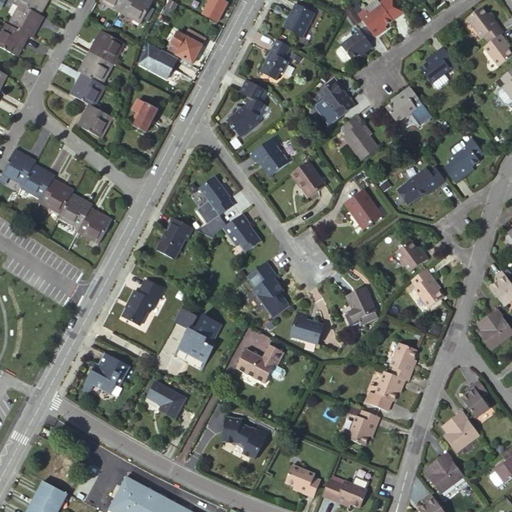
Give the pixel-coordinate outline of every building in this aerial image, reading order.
[(24,0),(20,9),(23,11),(35,18),(42,21),(52,0),(24,0)] [(132,0),(105,0),(104,2),(126,14),(132,1),(132,0)] [(155,1),(151,0),(132,0),(132,1),(126,14),(144,23),(155,1)] [(227,3),(221,0),(208,0),(201,13),(217,21),(227,3)] [(373,0),(370,0),(353,13),(369,33),(375,29),(377,31),(382,27),(380,25),(399,10),(391,0),(377,0),(375,2),(373,0)] [(484,32),(489,39),(497,33),(501,31),(487,12),(482,4),(467,15),(481,34),(484,32)] [(318,15),(300,5),(287,28),(305,38),(318,15)] [(490,10),(487,12),(501,31),(504,28),(490,10)] [(36,43),(47,24),(42,21),(35,18),(23,11),(13,31),(17,33),(31,40),(36,43)] [(369,44),(357,26),(336,41),(337,43),(346,55),(347,56),(355,50),(357,53),(369,44)] [(13,31),(9,29),(0,45),(0,51),(10,56),(20,62),(31,40),(17,33),(13,31)] [(501,31),(497,33),(501,40),(506,46),(509,43),(501,31)] [(187,36),(179,32),(173,44),(181,48),(178,54),(194,62),(204,45),(187,36)] [(113,71),(127,44),(120,40),(115,37),(105,33),(101,40),(91,59),(103,66),(113,71)] [(485,43),(481,46),(496,65),(511,53),(506,46),(501,40),(497,33),(489,39),(485,43)] [(286,59),(292,48),(279,40),(273,53),(273,54),(263,72),(278,80),(283,72),(286,73),(292,62),(286,59)] [(337,43),(333,46),(332,50),(338,57),(341,58),(346,55),(337,43)] [(442,47),(440,45),(432,50),(423,57),(425,60),(443,48),(442,47)] [(181,62),(154,48),(143,65),(171,79),(181,62)] [(428,82),(449,67),(447,64),(452,60),(443,48),(425,60),(416,67),(428,82)] [(111,74),(113,71),(103,66),(91,59),(90,62),(81,80),(84,81),(87,82),(98,89),(103,91),(111,74)] [(456,66),(455,65),(452,60),(447,64),(449,67),(451,69),(456,66)] [(511,64),(501,72),(509,83),(506,85),(506,88),(500,92),(505,99),(510,101),(511,99),(511,64)] [(0,99),(10,82),(3,78),(0,76),(0,99)] [(270,92),(245,78),(240,89),(246,93),(244,97),(246,98),(242,104),(236,102),(235,110),(231,118),(244,137),(262,124),(260,121),(269,106),(263,103),(270,92)] [(335,78),(319,89),(324,96),(316,102),(316,105),(329,123),(354,105),(343,90),(345,88),(339,78),(336,80),(335,78)] [(94,113),(98,115),(110,94),(103,91),(98,89),(87,82),(76,103),(80,106),(91,111),(94,113)] [(356,103),(345,88),(343,90),(354,105),(356,103)] [(415,95),(411,90),(396,100),(385,109),(396,124),(410,114),(420,126),(432,118),(420,102),(415,95)] [(159,111),(140,101),(135,110),(138,112),(131,124),(147,132),(159,111)] [(363,119),(370,129),(373,127),(360,109),(355,113),(360,120),(363,119)] [(98,115),(94,113),(83,134),(106,147),(117,125),(104,118),(98,115)] [(355,113),(342,123),(347,130),(344,132),(361,155),(380,143),(370,129),(363,119),(360,120),(355,113)] [(278,136),(252,155),(257,163),(261,161),(272,176),(295,160),(288,150),(284,153),(279,146),(283,143),(278,136)] [(455,157),(449,161),(451,164),(444,169),(456,184),(473,171),(471,168),(479,162),(478,159),(483,155),(471,140),(465,145),(467,147),(455,157)] [(452,149),(451,153),(455,157),(467,147),(465,145),(463,141),(452,149)] [(37,172),(39,169),(19,157),(18,160),(15,164),(12,171),(8,178),(27,190),(32,182),(37,172)] [(325,187),(308,164),(291,176),(297,184),(298,184),(309,199),(325,187)] [(439,174),(434,167),(429,172),(426,169),(407,183),(397,191),(408,206),(418,199),(419,199),(427,194),(444,181),(439,174)] [(25,194),(46,206),(49,199),(55,188),(58,184),(37,172),(32,182),(27,190),(26,192),(25,194)] [(232,199),(216,177),(199,190),(209,203),(197,211),(208,226),(234,207),(231,203),(230,201),(232,199)] [(444,181),(427,194),(429,196),(446,184),(444,181)] [(75,202),(77,199),(55,188),(49,199),(46,206),(44,209),(65,220),(67,216),(75,202)] [(363,192),(345,205),(355,219),(357,218),(366,230),(382,218),(363,192)] [(63,224),(81,234),(89,220),(91,216),(93,213),(75,202),(67,216),(65,220),(63,224)] [(81,234),(80,237),(96,245),(98,247),(109,226),(101,221),(91,216),(89,220),(81,234)] [(193,240),(200,227),(178,216),(171,229),(172,230),(162,249),(181,259),(191,240),(193,240)] [(250,227),(243,216),(240,218),(223,230),(236,247),(238,246),(245,255),(262,243),(250,227)] [(219,225),(212,230),(215,234),(222,229),(219,225)] [(412,238),(397,250),(412,270),(427,259),(419,247),(412,238)] [(423,245),(419,247),(427,259),(431,256),(423,245)] [(279,277),(268,262),(248,278),(257,289),(253,293),(274,320),(290,307),(281,294),(285,291),(276,280),(279,277)] [(431,266),(428,268),(442,286),(444,283),(431,266)] [(506,303),(511,298),(511,277),(510,275),(505,267),(497,274),(500,277),(491,285),(506,303)] [(428,268),(414,279),(419,285),(418,287),(432,305),(448,294),(442,286),(428,268)] [(165,288),(148,278),(142,291),(137,289),(132,298),(133,299),(125,315),(141,324),(148,310),(151,311),(157,300),(159,301),(165,288)] [(380,313),(367,287),(346,297),(353,311),(345,316),(352,330),(361,325),(362,328),(379,320),(377,314),(380,313)] [(491,347),(511,331),(511,324),(502,311),(498,306),(478,321),(483,327),(478,332),(484,339),(491,347)] [(201,317),(184,307),(176,320),(193,329),(191,334),(189,333),(176,354),(178,355),(182,348),(207,361),(203,369),(204,370),(216,347),(215,345),(227,325),(207,315),(200,328),(196,326),(201,317)] [(313,318),(297,309),(285,332),(318,349),(327,332),(312,323),(314,318),(313,318)] [(397,366),(393,375),(399,377),(405,380),(407,380),(416,359),(419,349),(403,343),(394,364),(397,366)] [(287,352),(273,344),(265,357),(248,349),(238,367),(267,383),(277,365),(280,365),(287,352)] [(137,368),(107,351),(102,362),(100,362),(96,369),(93,369),(84,386),(92,390),(96,382),(104,386),(104,388),(112,392),(118,382),(122,384),(126,377),(131,380),(137,368)] [(419,360),(416,359),(407,380),(411,382),(419,360)] [(399,377),(393,375),(387,372),(382,385),(377,383),(373,394),(392,402),(394,403),(398,393),(400,392),(405,380),(399,377)] [(468,391),(461,396),(476,416),(491,406),(482,393),(488,389),(479,377),(466,387),(468,391)] [(187,398),(157,382),(149,396),(164,404),(161,409),(176,417),(187,398)] [(392,402),(373,394),(368,404),(388,412),(392,402)] [(380,417),(365,411),(363,418),(360,417),(351,438),(368,445),(371,438),(372,436),(380,417)] [(478,429),(464,411),(445,425),(449,432),(446,435),(459,452),(482,435),(478,429)] [(241,418),(226,416),(223,430),(225,430),(224,439),(221,438),(219,449),(221,450),(222,442),(234,443),(244,449),(242,454),(253,459),(269,431),(258,425),(255,431),(252,429),(240,423),(241,418)] [(383,419),(380,417),(372,436),(375,438),(383,419)] [(41,434),(36,443),(43,447),(51,431),(44,428),(41,434)] [(511,449),(504,456),(508,462),(495,473),(495,474),(491,477),(490,480),(496,488),(499,489),(505,485),(506,486),(511,481),(511,449)] [(460,470),(447,451),(429,465),(433,472),(429,476),(441,491),(464,474),(460,470)] [(284,484),(293,487),(313,495),(319,482),(313,479),(314,474),(293,465),(284,484)] [(352,480),(350,486),(366,492),(368,486),(367,483),(355,479),(352,480)] [(189,511),(128,480),(111,511),(189,511)] [(344,486),(329,480),(325,488),(322,496),(349,506),(359,510),(366,492),(350,486),(345,484),(344,486)] [(62,511),(70,497),(48,485),(34,511),(62,511)] [(311,499),(313,495),(293,487),(291,491),(311,499)] [(425,501),(417,507),(420,511),(443,511),(441,508),(432,495),(429,492),(422,497),(425,501)] [(348,509),(349,506),(322,496),(321,499),(348,509)]
